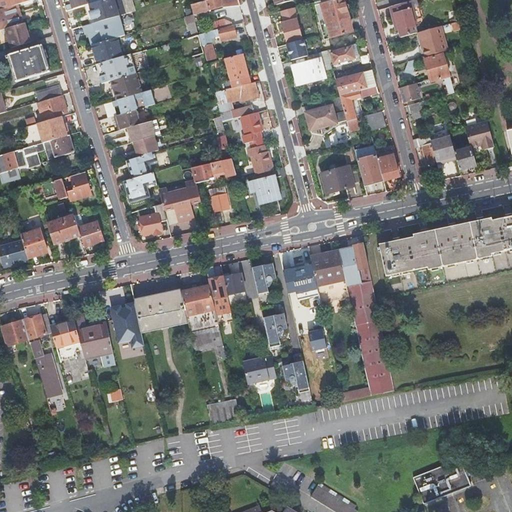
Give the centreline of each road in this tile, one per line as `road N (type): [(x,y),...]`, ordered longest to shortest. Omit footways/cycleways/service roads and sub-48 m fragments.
road 1 (residential): [(49,0),(129,267)]
road 2 (residential): [(252,0),(311,223)]
road 3 (residential): [(415,203),(359,0)]
road 4 (residential): [(129,267),(311,223)]
road 5 (residential): [(0,296),(129,267)]
